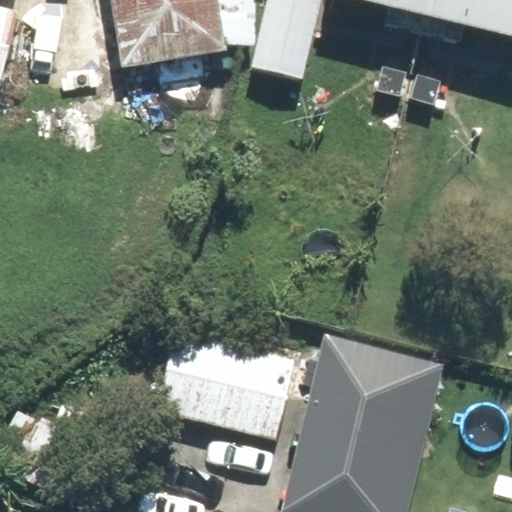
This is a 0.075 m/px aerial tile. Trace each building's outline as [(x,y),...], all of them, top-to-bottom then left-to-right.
[(0,0),(0,74),(14,18),(0,13),(0,0)] [(106,0),(110,25),(87,27),(90,89),(121,84),(119,76),(220,60),(219,50),(252,52),(256,0),(106,0)] [(316,1),(312,0),(265,0),(252,72),(300,81),(316,1)] [(511,0),(319,0),(318,4),(511,50),(511,0)] [(511,111),(502,149),(511,152),(511,111)] [(108,197),(101,132),(53,137),(60,203),(108,197)] [(171,339),(152,410),(272,443),(292,373),(171,339)] [(404,511),(438,370),(316,341),(275,511),(404,511)] [(80,431),(14,415),(0,470),(66,487),(80,431)]
